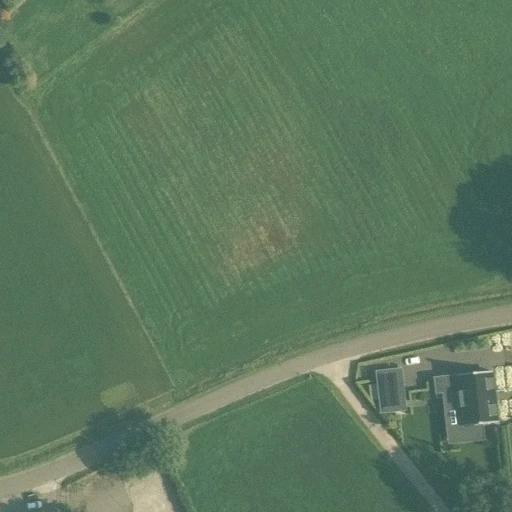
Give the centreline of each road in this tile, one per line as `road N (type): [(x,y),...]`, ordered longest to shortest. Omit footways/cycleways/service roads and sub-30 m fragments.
road 1 (unclassified): [(47,473),(323,358),(428,328),(511,316)]
road 2 (track): [(323,358),(445,511)]
